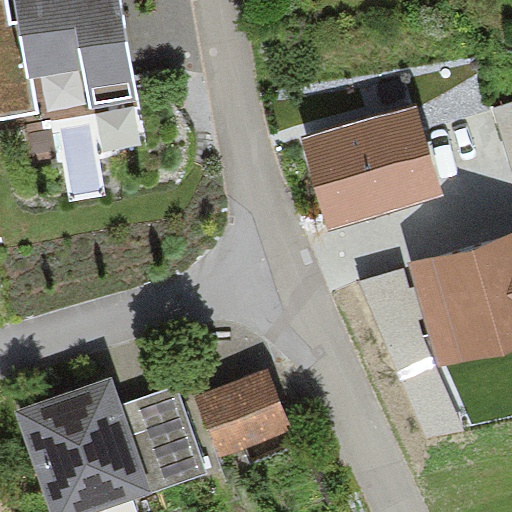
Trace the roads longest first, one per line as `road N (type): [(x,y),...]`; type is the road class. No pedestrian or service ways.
road 1 (residential): [(277,273),(0,364)]
road 2 (residential): [(219,0),(277,273)]
road 3 (residential): [(277,273),(395,511)]
